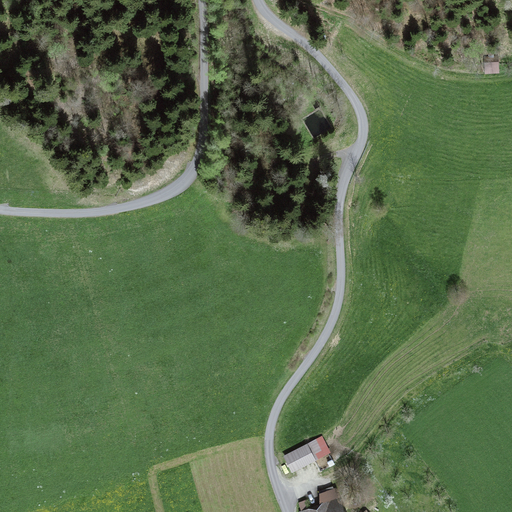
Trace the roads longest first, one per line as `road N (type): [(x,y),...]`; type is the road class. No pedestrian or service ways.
road 1 (unclassified): [(285,511),(269,448),(272,417),(336,311),(339,205),(363,129),(337,76),(257,0)]
road 2 (unclassified): [(202,0),(204,130),(180,183),(111,209),(0,207)]
road 3 (track): [(511,72),(440,72),(301,0)]
